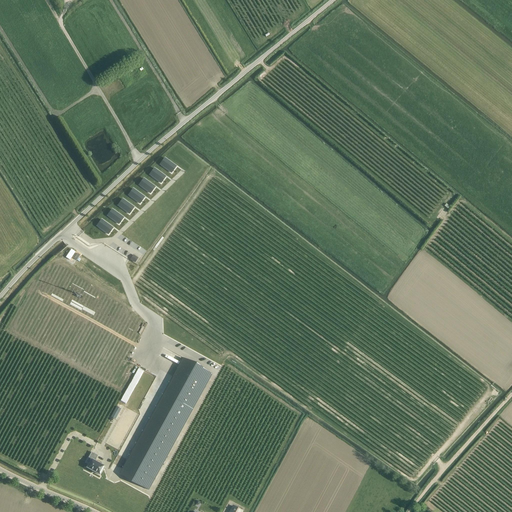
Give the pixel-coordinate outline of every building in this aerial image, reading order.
[(167,159),(162,166),(172,173),(176,166),(167,159)] [(156,170),(151,176),(161,183),(166,177),(156,170)] [(145,180),(141,187),(151,193),(155,187),(145,180)] [(135,190),(130,197),(140,203),(144,197),(135,190)] [(124,201),(119,207),(129,214),(134,207),(124,201)] [(114,211),(109,217),(119,224),(123,218),(114,211)] [(103,221),(99,227),(108,234),(113,228),(103,221)] [(23,330),(114,379),(139,332),(48,284),(23,330)] [(182,358),(136,443),(119,474),(148,490),(165,459),(213,375),(182,358)] [(137,367),(121,402),(127,405),(143,370),(137,367)] [(97,462),(96,459),(98,456),(91,452),(88,458),(91,460),(87,468),(100,475),(104,466),(97,462)]
